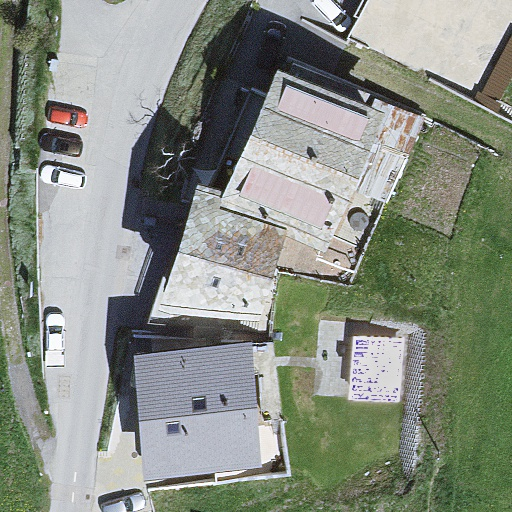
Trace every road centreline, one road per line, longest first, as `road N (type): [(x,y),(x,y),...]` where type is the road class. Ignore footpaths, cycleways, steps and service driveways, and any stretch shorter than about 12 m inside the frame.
road 1 (residential): [(174,0),(129,105),(66,511)]
road 2 (track): [(69,498),(4,323),(0,252)]
road 3 (track): [(0,138),(13,0)]
